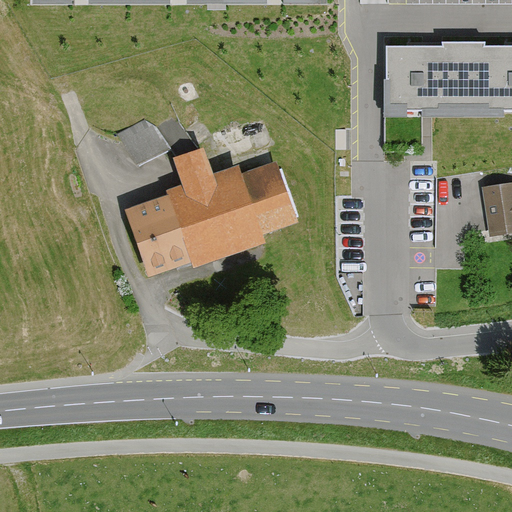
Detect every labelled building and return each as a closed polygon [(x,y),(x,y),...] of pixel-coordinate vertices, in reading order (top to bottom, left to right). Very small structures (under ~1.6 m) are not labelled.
[(443,54),(386,53),(386,68),(386,84),(386,105),(489,107),(489,51),(443,50),(443,54)] [(511,51),(489,51),(489,107),(511,107),(511,51)] [(144,120),(118,133),(137,167),(172,150),(156,126),(144,120)] [(212,189),(199,152),(177,160),(189,195),(131,215),(150,269),(187,256),(190,264),(267,238),(264,228),(292,218),(274,167),(212,189)] [(511,191),(511,186),(476,190),(481,240),(511,236),(511,191)]
